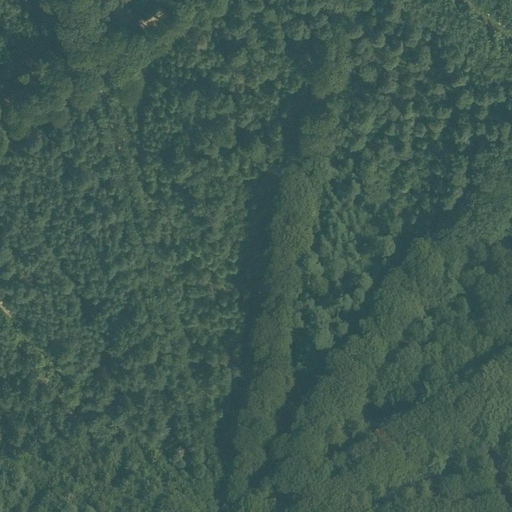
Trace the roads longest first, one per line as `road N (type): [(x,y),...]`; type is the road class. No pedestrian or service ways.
road 1 (track): [(340,0),(242,511)]
road 2 (track): [(217,511),(91,56)]
road 3 (track): [(264,511),(511,153)]
road 4 (track): [(0,306),(187,511)]
road 5 (track): [(511,399),(315,511)]
road 6 (track): [(0,119),(179,0)]
road 7 (track): [(114,511),(0,464)]
